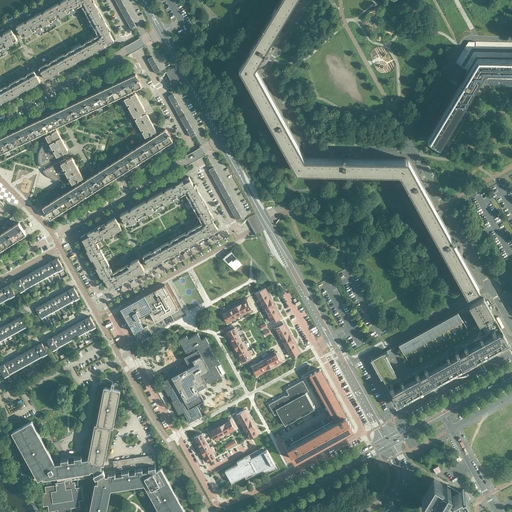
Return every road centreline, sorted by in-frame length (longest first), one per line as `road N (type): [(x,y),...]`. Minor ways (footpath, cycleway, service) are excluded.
road 1 (residential): [(412,149),(308,143),(267,70),(305,0)]
road 2 (residential): [(103,300),(233,231),(187,140)]
road 3 (residential): [(220,505),(103,300)]
road 4 (residential): [(365,356),(397,416),(511,352)]
road 5 (tertiary): [(349,364),(259,212)]
road 6 (residential): [(293,470),(361,432),(316,347)]
road 7 (residential): [(511,38),(466,38),(409,129),(412,149)]
road 8 (residential): [(412,149),(489,287)]
road 9 (tertiary): [(382,441),(253,511)]
road 10 (tertiary): [(259,212),(327,341)]
road 11 (residential): [(489,287),(365,356)]
road 12 (tertiary): [(511,369),(390,436)]
road 13 (tertiary): [(395,443),(511,379)]
road 14 (tertiary): [(270,511),(386,448)]
road 15 (tertiary): [(221,141),(161,32)]
